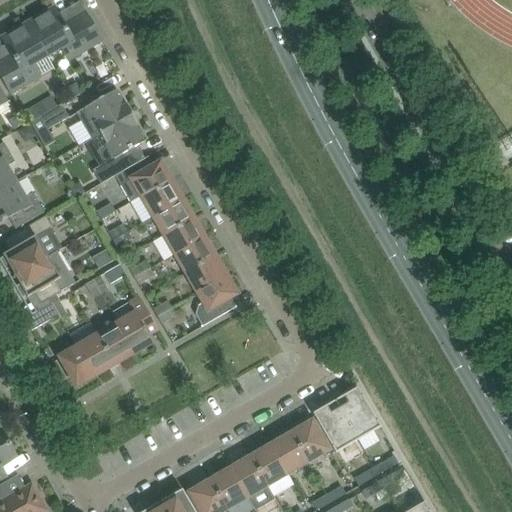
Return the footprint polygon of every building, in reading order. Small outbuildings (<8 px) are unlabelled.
[(102,41),(86,13),(63,26),(53,8),(27,23),(47,57),(60,49),(68,62),(102,41)] [(47,57),(27,23),(1,39),(11,56),(0,62),(0,78),(10,95),(40,77),(33,65),(47,57)] [(0,107),(8,102),(0,88),(0,107)] [(76,114),(91,140),(132,116),(126,105),(125,106),(116,91),(76,114)] [(30,124),(44,149),(55,143),(48,131),(69,118),(61,106),(30,124)] [(137,127),(138,126),(132,116),(91,140),(100,135),(107,148),(103,150),(101,153),(101,157),(105,164),(92,172),(100,185),(115,177),(144,160),(139,146),(146,142),(137,127)] [(0,192),(15,183),(6,168),(15,163),(4,144),(0,145),(0,192)] [(144,160),(115,177),(132,205),(142,199),(172,182),(160,162),(150,169),(144,160)] [(142,199),(132,205),(142,224),(152,218),(183,201),(172,182),(142,199)] [(24,199),(15,183),(0,192),(0,223),(15,215),(21,226),(44,213),(33,194),(24,199)] [(183,201),(152,218),(163,237),(193,219),(183,201)] [(110,204),(96,213),(101,220),(115,212),(110,204)] [(3,258),(0,259),(0,262),(6,272),(10,270),(14,277),(47,258),(36,238),(50,229),(53,228),(46,217),(25,229),(3,242),(9,252),(2,256),(3,258)] [(163,237),(152,243),(163,262),(174,255),(204,238),(193,219),(163,237)] [(109,234),(113,241),(127,233),(123,226),(109,234)] [(131,240),(127,233),(113,241),(117,248),(131,240)] [(174,255),(185,274),(215,257),(204,238),(174,255)] [(47,258),(14,277),(19,285),(15,288),(22,300),(26,297),(27,299),(34,294),(43,310),(51,305),(48,300),(55,296),(62,292),(69,288),(76,283),(70,273),(57,252),(47,258)] [(196,293),(226,275),(215,257),(185,274),(196,293)] [(130,271),(134,279),(149,270),(145,263),(130,271)] [(153,277),(149,270),(134,279),(138,286),(153,277)] [(197,302),(193,315),(195,319),(201,329),(237,308),(236,307),(231,299),(237,295),(226,275),(196,293),(200,300),(197,302)] [(100,277),(93,281),(101,295),(108,291),(100,277)] [(94,299),(101,295),(93,281),(86,285),(94,299)] [(134,314),(115,325),(133,355),(153,344),(149,337),(157,332),(158,331),(139,298),(128,304),(134,314)] [(58,301),(51,305),(60,319),(67,315),(58,301)] [(153,311),(157,318),(172,310),(168,302),(153,311)] [(43,310),(24,321),(31,332),(51,320),(53,324),(60,319),(51,305),(43,310)] [(176,317),(172,310),(157,318),(161,325),(176,317)] [(115,325),(97,336),(114,366),(133,355),(115,325)] [(114,366),(97,336),(78,347),(96,377),(114,366)] [(76,388),(96,377),(78,347),(58,358),(76,388)] [(357,388),(334,402),(357,441),(380,428),(367,405),(357,388)] [(316,420),(312,422),(328,449),(331,447),(335,454),(357,441),(334,402),(312,415),(316,420)] [(312,421),(291,433),(308,462),(329,450),(328,449),(312,422),(312,421)] [(0,480),(6,478),(0,466),(16,458),(1,431),(0,431),(0,480)] [(287,475),(308,462),(291,433),(271,445),(287,475)] [(267,487),(287,475),(271,445),(250,458),(267,487)] [(394,457),(374,469),(378,476),(398,464),(394,457)] [(250,458),(229,470),(246,499),(254,511),(274,500),(267,487),(250,458)] [(358,487),(378,476),(374,469),(354,480),(358,487)] [(401,469),(382,481),(386,488),(405,477),(401,469)] [(246,499),(229,470),(209,482),(226,511),(246,499)] [(18,476),(0,486),(0,511),(47,511),(32,485),(25,489),(12,497),(5,485),(18,477),(18,476)] [(366,500),(386,488),(382,481),(361,492),(366,500)] [(188,494),(189,495),(198,511),(223,511),(226,511),(209,482),(188,494)] [(341,487),(327,496),(331,503),(345,495),(341,487)] [(164,511),(198,511),(189,495),(185,497),(182,490),(159,504),(164,511)] [(312,504),(316,511),(331,503),(327,496),(312,504)] [(349,500),(335,508),(337,511),(344,511),(353,507),(349,500)] [(408,511),(429,511),(424,503),(408,511)]
